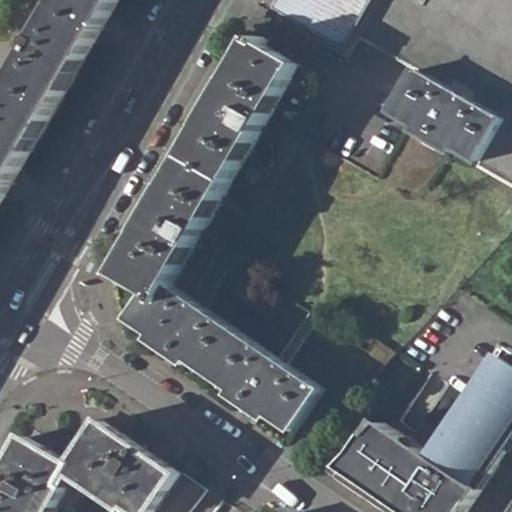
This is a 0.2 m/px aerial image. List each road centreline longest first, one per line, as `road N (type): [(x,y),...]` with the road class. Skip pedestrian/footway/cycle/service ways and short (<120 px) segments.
road 1 (residential): [(26,309),(335,511)]
road 2 (tertiary): [(26,309),(203,0)]
